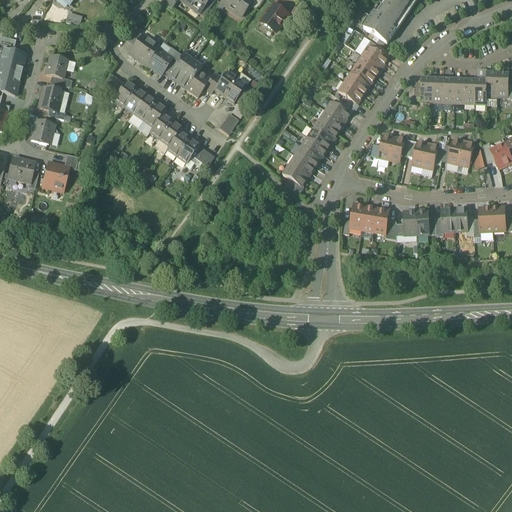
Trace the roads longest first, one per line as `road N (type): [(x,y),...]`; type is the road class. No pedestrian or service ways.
road 1 (unclassified): [(0,504),(124,323),(143,319),(238,339),(293,368),(312,353),(317,318)]
road 2 (secondary): [(317,318),(165,301),(0,261)]
road 3 (residential): [(511,9),(424,55),(336,183)]
road 4 (secondary): [(511,311),(317,318)]
road 5 (residential): [(336,183),(407,199),(511,193)]
road 6 (residential): [(109,29),(128,70),(204,123)]
road 7 (residential): [(336,183),(317,318)]
